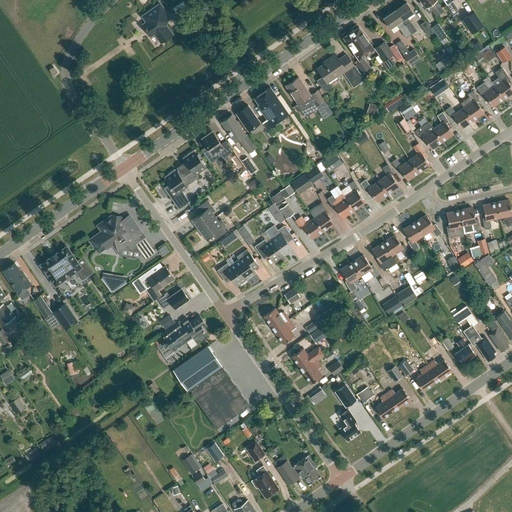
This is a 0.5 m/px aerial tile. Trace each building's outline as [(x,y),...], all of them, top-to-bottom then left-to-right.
[(424,6),(425,8),(424,9),(428,14),(432,11),(436,16),(444,11),(436,1),(436,0),(419,0),(420,1),(420,3),(422,6),(424,6)] [(151,37),(154,34),(160,43),(172,35),(162,20),(168,16),(160,3),(146,13),(150,19),(142,25),(151,37)] [(402,21),(411,34),(416,31),(407,17),(413,13),(406,3),(395,11),(402,21)] [(395,11),(383,19),(390,29),(396,25),(406,38),(411,34),(402,21),(395,11)] [(483,25),(474,12),(462,20),(471,34),(483,25)] [(428,36),(434,32),(431,28),(426,21),(420,25),(428,36)] [(431,28),(434,32),(440,41),(447,36),(438,23),(431,28)] [(357,64),(364,73),(371,68),(363,57),(374,49),(359,27),(344,38),(360,61),(357,64)] [(403,53),(409,50),(403,39),(397,43),(403,53)] [(385,42),(376,48),(381,56),(376,60),(380,65),(394,55),(385,42)] [(489,61),(497,55),(491,47),(483,52),(489,61)] [(505,47),(496,53),(502,63),(511,57),(505,47)] [(401,55),(407,64),(418,56),(412,48),(401,55)] [(343,72),(353,87),(364,80),(346,55),(339,60),(335,55),(328,59),(329,61),(317,69),(327,83),(343,72)] [(441,68),(451,62),(447,58),(438,63),(441,68)] [(463,68),(468,76),(474,72),(469,64),(463,68)] [(53,76),(57,73),(53,67),(49,70),(53,76)] [(502,82),(495,87),(503,99),(511,92),(511,87),(507,81),(509,80),(503,69),(496,74),(502,82)] [(301,100),(305,105),(315,98),(318,103),(323,99),(316,89),(309,94),(297,76),(284,85),(297,103),(301,100)] [(448,87),(443,80),(430,88),(435,96),(448,87)] [(484,83),(477,88),(484,98),(485,97),(492,107),(503,99),(495,87),(490,90),(484,83)] [(289,114),(270,87),(254,98),(259,105),(257,106),(267,119),(262,123),(267,129),(289,114)] [(464,108),(473,120),(484,112),(477,102),(479,101),(473,92),(468,95),(473,102),(464,108)] [(422,96),(427,103),(432,99),(428,93),(422,96)] [(398,108),(402,114),(411,107),(408,102),(398,108)] [(379,112),(380,104),(371,103),(370,111),(379,112)] [(260,123),(248,105),(236,114),(248,131),(260,123)] [(455,118),(462,128),(473,120),(464,108),(456,114),(451,106),(446,110),(453,119),(455,118)] [(434,129),(442,141),(453,133),(446,123),(448,122),(442,113),(438,116),(442,123),(434,129)] [(232,115),(221,122),(234,141),(238,138),(248,153),(256,147),(246,133),(245,134),(232,115)] [(398,123),(404,131),(410,127),(404,119),(398,123)] [(424,139),(431,149),(442,141),(434,129),(425,135),(420,128),(415,131),(422,140),(424,139)] [(224,149),(212,131),(205,136),(206,137),(202,140),(208,148),(202,152),(210,163),(221,156),(218,153),(224,149)] [(379,144),(383,154),(390,151),(385,141),(379,144)] [(410,160),(418,172),(429,165),(422,154),(424,153),(418,144),(413,147),(418,155),(410,160)] [(193,151),(187,155),(187,156),(184,159),(188,164),(177,172),(175,169),(174,170),(168,174),(169,175),(165,178),(171,186),(165,190),(179,210),(190,202),(182,191),(187,187),(181,179),(192,171),(195,175),(206,168),(193,150),(193,151)] [(335,152),(321,161),(329,172),(343,162),(335,152)] [(264,158),(269,165),(275,161),(270,154),(264,158)] [(238,156),(231,161),(238,169),(244,164),(238,156)] [(258,171),(248,156),(242,160),(252,175),(258,171)] [(400,170),(407,180),(418,172),(410,160),(401,166),(396,159),(391,163),(398,171),(400,170)] [(316,165),(305,172),(313,183),(324,176),(316,165)] [(379,182),(387,194),(399,186),(392,176),(394,174),(388,165),(382,168),(387,176),(379,182)] [(290,183),(299,195),(312,186),(304,174),(290,183)] [(326,196),(336,189),(326,174),(316,181),(326,196)] [(256,178),(250,182),(254,189),(260,185),(256,178)] [(369,191),(376,201),(387,194),(379,182),(371,187),(365,180),(361,184),(367,193),(369,191)] [(345,198),(353,210),(365,202),(358,192),(360,190),(354,181),(348,184),(353,192),(345,198)] [(290,185),(280,191),(285,199),(295,193),(290,185)] [(335,207),(342,217),(353,210),(345,198),(337,203),(331,196),(327,200),(333,209),(335,207)] [(198,230),(215,217),(212,213),(215,211),(207,200),(196,208),(200,214),(192,220),(194,222),(193,223),(198,230)] [(496,203),(499,217),(509,215),(511,219),(511,211),(511,212),(509,200),(496,203)] [(286,202),(278,208),(284,218),(293,212),(286,202)] [(314,219),(323,231),(334,223),(327,213),(329,212),(323,202),(322,203),(322,202),(310,211),(314,217),(322,212),(323,213),(314,219)] [(482,218),(484,229),(490,228),(489,219),(499,217),(496,203),(482,205),(485,217),(482,218)] [(274,204),(269,208),(273,214),(278,211),(274,204)] [(459,210),(462,225),(472,222),(474,231),(480,230),(478,219),(475,219),(473,207),(459,210)] [(462,225),(459,210),(446,213),(449,225),(446,225),(448,236),(464,234),(462,225)] [(133,249),(137,247),(146,260),(156,253),(145,237),(141,240),(138,236),(142,233),(130,216),(123,221),(120,217),(117,219),(114,218),(112,215),(101,223),(100,229),(102,231),(89,240),(94,247),(99,253),(105,249),(108,247),(107,245),(108,240),(115,241),(118,246),(125,241),(130,249),(133,249)] [(415,223),(423,235),(431,229),(437,237),(441,233),(435,224),(433,226),(426,215),(415,223)] [(213,232),(217,238),(229,230),(221,220),(218,222),(215,217),(198,230),(202,236),(203,236),(205,238),(213,232)] [(304,228),(311,239),(323,231),(314,219),(306,225),(301,217),(296,221),(302,230),(304,228)] [(408,242),(413,251),(419,248),(414,241),(423,235),(415,223),(403,230),(410,240),(408,242)] [(265,231),(284,256),(290,252),(290,251),(292,249),(286,241),(292,237),(284,225),(277,230),(274,225),(265,231)] [(236,231),(222,238),(225,244),(239,237),(236,231)] [(268,254),(274,262),(276,260),(277,261),(284,256),(265,231),(271,239),(267,242),(265,239),(254,246),(262,258),(268,254)] [(249,234),(245,238),(249,244),(254,241),(249,234)] [(384,243),(392,255),(400,250),(405,257),(410,254),(404,244),(402,246),(395,235),(384,243)] [(477,245),(468,247),(470,255),(470,257),(471,257),(488,252),(484,237),(476,239),(477,245)] [(487,241),(491,253),(508,247),(505,239),(497,242),(496,238),(487,241)] [(160,247),(165,255),(172,251),(167,243),(160,247)] [(377,262),(382,272),(388,269),(383,261),(392,255),(384,243),(372,250),(379,261),(377,262)] [(56,254),(55,253),(50,256),(51,257),(41,265),(55,285),(62,280),(64,282),(67,282),(74,278),(74,274),(73,273),(75,271),(81,280),(93,271),(83,256),(76,261),(66,247),(56,254)] [(234,263),(246,280),(253,275),(252,275),(255,273),(249,265),(255,260),(247,249),(236,257),(239,260),(234,263)] [(458,258),(463,266),(473,260),(471,257),(470,257),(470,255),(468,252),(458,258)] [(200,257),(205,263),(210,258),(206,253),(200,257)] [(352,263),(360,275),(369,270),(374,277),(379,274),(372,265),(370,266),(364,255),(352,263)] [(447,260),(453,271),(460,266),(454,256),(447,260)] [(482,276),(491,271),(482,258),(474,264),(482,276)] [(2,271),(18,294),(32,284),(23,273),(22,274),(15,263),(2,271)] [(231,277),(237,286),(239,284),(240,285),(246,280),(234,263),(230,266),(228,263),(217,270),(225,282),(231,277)] [(345,282),(351,292),(356,289),(352,281),(360,275),(352,263),(341,270),(347,281),(345,282)] [(152,275),(149,271),(152,269),(132,282),(140,294),(146,289),(153,300),(161,294),(158,290),(174,278),(165,266),(152,275)] [(112,291),(128,282),(121,269),(105,278),(112,291)] [(412,274),(418,285),(422,282),(421,280),(425,277),(420,269),(412,274)] [(404,275),(411,285),(415,283),(408,272),(404,275)] [(502,273),(489,281),(496,290),(508,281),(502,273)] [(455,275),(450,279),(453,284),(459,281),(455,275)] [(410,286),(397,294),(404,305),(417,297),(410,286)] [(283,294),(289,303),(299,296),(293,287),(283,294)] [(158,299),(165,309),(172,304),(175,308),(188,299),(181,289),(170,297),(167,292),(158,299)] [(39,295),(31,300),(43,318),(51,313),(39,295)] [(395,296),(382,304),(388,314),(402,305),(395,296)] [(364,307),(358,299),(353,302),(358,311),(364,307)] [(76,320),(64,304),(53,312),(64,328),(76,320)] [(0,306),(0,319),(4,326),(15,318),(12,312),(10,314),(3,305),(0,306)] [(452,315),(458,323),(465,318),(470,326),(476,321),(465,305),(452,315)] [(263,316),(273,330),(289,319),(284,312),(279,314),(275,308),(263,316)] [(326,311),(316,318),(321,324),(331,318),(326,311)] [(52,313),(44,318),(52,329),(60,324),(52,313)] [(497,317),(503,325),(502,325),(511,339),(511,319),(508,321),(503,313),(497,317)] [(165,329),(175,322),(169,314),(160,321),(165,329)] [(169,346),(173,351),(193,337),(196,342),(208,334),(204,328),(207,326),(199,315),(189,322),(186,317),(161,334),(165,339),(161,342),(165,349),(169,346)] [(141,325),(139,317),(131,318),(133,327),(141,325)] [(273,330),(283,343),(294,336),(290,329),(294,326),(289,319),(273,330)] [(307,327),(311,333),(321,326),(317,320),(307,327)] [(507,345),(509,343),(494,322),(488,326),(493,332),(489,335),(501,352),(508,347),(507,345)] [(310,335),(316,344),(331,333),(325,325),(310,335)] [(495,352),(485,337),(481,340),(471,326),(463,332),(473,346),(475,344),(487,362),(495,356),(493,354),(495,352)] [(0,330),(0,341),(2,345),(9,340),(2,330),(0,330)] [(334,340),(337,344),(345,338),(342,334),(334,340)] [(441,341),(448,351),(454,347),(447,337),(441,341)] [(463,339),(457,343),(461,350),(455,354),(462,364),(475,355),(468,345),(467,346),(463,339)] [(3,348),(7,354),(11,351),(7,345),(3,348)] [(188,391),(189,390),(216,429),(249,405),(208,346),(173,370),(188,391)] [(291,356),(301,370),(317,359),(316,359),(323,354),(318,347),(307,354),(303,348),(291,356)] [(331,350),(325,355),(328,360),(335,355),(331,350)] [(301,370),(311,384),(322,376),(317,369),(322,366),(317,359),(301,370)] [(434,360),(427,365),(437,380),(451,371),(444,359),(437,364),(434,360)] [(338,360),(328,367),(334,375),(343,368),(338,360)] [(399,365),(406,375),(414,371),(406,360),(399,365)] [(66,363),(70,375),(78,372),(75,361),(66,363)] [(437,380),(427,365),(419,370),(422,374),(416,379),(424,390),(437,380)] [(362,370),(366,375),(371,372),(367,367),(362,370)] [(10,368),(1,374),(7,383),(16,378),(10,368)] [(402,377),(396,368),(385,375),(392,384),(402,377)] [(345,384),(335,391),(346,407),(356,400),(345,384)] [(324,388),(311,397),(315,402),(328,394),(324,388)] [(373,397),(367,388),(358,394),(363,403),(373,397)] [(386,393),(397,409),(410,399),(402,388),(395,393),(392,389),(386,393)] [(375,407),(383,418),(397,409),(386,393),(380,398),(383,402),(375,407)] [(9,403),(17,414),(26,408),(19,397),(9,403)] [(145,408),(157,425),(166,419),(154,402),(145,408)] [(339,429),(347,441),(360,432),(354,422),(356,421),(348,409),(340,415),(346,424),(339,429)] [(242,430),(247,436),(251,433),(246,427),(242,430)] [(38,443),(44,451),(56,443),(51,435),(38,443)] [(245,448),(255,461),(265,454),(255,441),(245,448)] [(191,473),(202,467),(194,453),(183,459),(191,473)] [(287,460),(286,461),(277,467),(288,484),(299,477),(298,477),(301,475),(308,485),(321,476),(315,468),(316,467),(308,455),(294,465),(295,466),(292,468),(287,460)] [(4,461),(7,466),(15,461),(12,456),(4,461)] [(207,464),(203,467),(207,474),(212,471),(207,464)] [(259,488),(265,498),(279,489),(263,466),(257,470),(260,475),(252,481),(256,487),(259,488)] [(227,474),(223,469),(210,478),(213,483),(227,474)] [(180,483),(184,481),(177,470),(173,472),(180,483)] [(191,478),(197,486),(205,481),(200,472),(191,478)] [(243,481),(235,485),(244,498),(251,493),(243,481)] [(234,509),(235,511),(255,511),(247,500),(234,509)]
